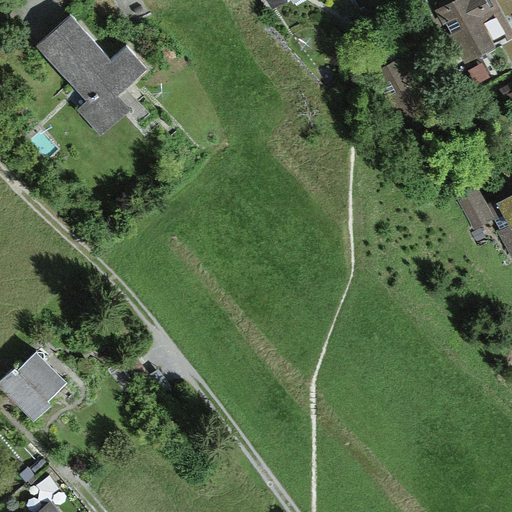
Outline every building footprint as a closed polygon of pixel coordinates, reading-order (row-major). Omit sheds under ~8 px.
[(266,0),(273,10),(288,0),(292,0),(295,3),(300,0),(266,0)] [(435,10),(465,64),(511,37),(511,26),(497,0),(424,0),(431,12),(435,10)] [(73,14),(39,42),(89,102),(78,111),(100,137),(135,108),(121,91),(147,69),(128,46),(111,60),(73,14)] [(419,46),(369,75),(400,127),(432,108),(414,76),(431,66),(419,46)] [(484,63),(468,71),(475,85),(491,77),(484,63)] [(511,82),(500,89),(511,110),(511,82)] [(476,195),(457,206),(474,235),(491,225),(511,259),(511,258),(511,196),(486,212),(476,195)] [(17,366),(0,382),(0,385),(34,422),(51,406),(46,402),(65,383),(36,353),(19,369),(17,366)] [(29,467),(20,475),(27,482),(36,474),(29,467)] [(60,511),(51,501),(38,511),(60,511)]
